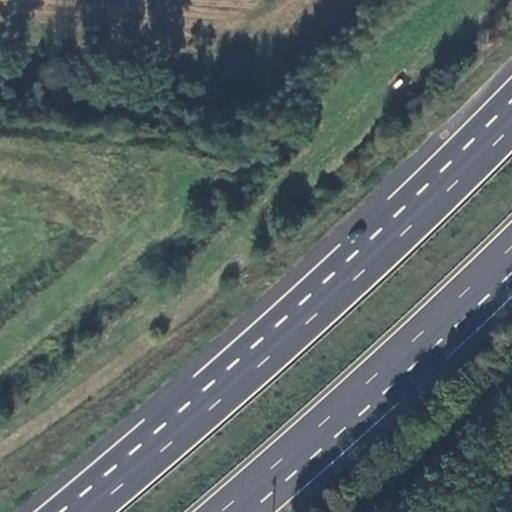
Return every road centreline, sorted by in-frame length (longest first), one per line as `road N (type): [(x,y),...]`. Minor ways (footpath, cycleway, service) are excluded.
road 1 (trunk): [(511,126),(238,384),(88,511)]
road 2 (trunk): [(220,511),(511,245)]
